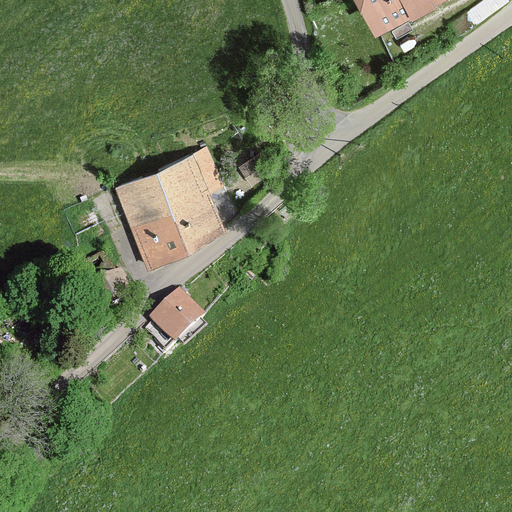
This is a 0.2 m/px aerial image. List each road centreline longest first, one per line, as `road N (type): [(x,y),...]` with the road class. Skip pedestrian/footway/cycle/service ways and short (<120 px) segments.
road 1 (unclassified): [(335,148),(0,432)]
road 2 (unclassified): [(511,12),(335,148)]
road 3 (unclassified): [(291,0),(335,148)]
